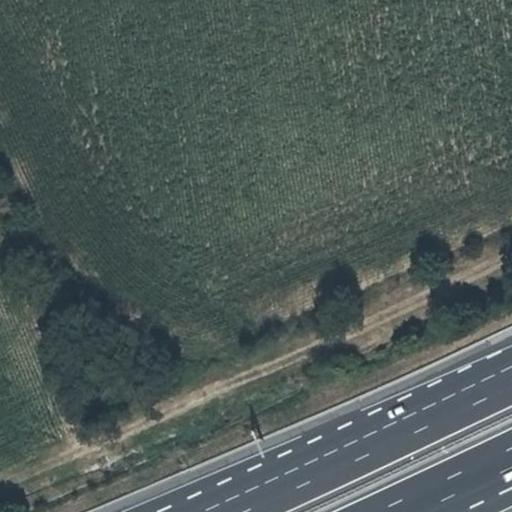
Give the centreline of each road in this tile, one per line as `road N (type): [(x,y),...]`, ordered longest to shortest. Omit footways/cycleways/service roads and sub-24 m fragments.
road 1 (track): [(511,257),(0,485)]
road 2 (motorway): [(511,374),(213,511)]
road 3 (motorway): [(395,511),(511,453)]
